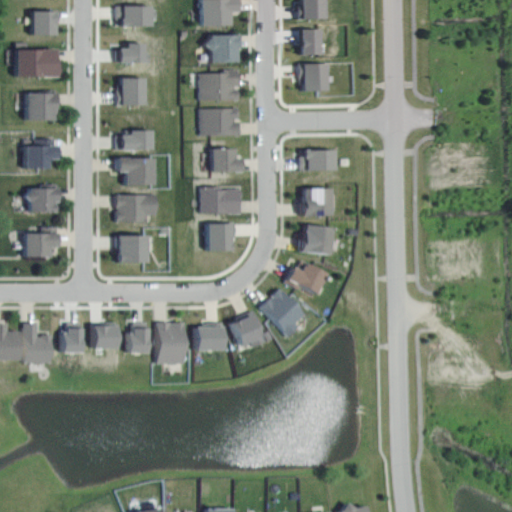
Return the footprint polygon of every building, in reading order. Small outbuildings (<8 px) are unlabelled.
[(192,0),(234,0),(234,11),(221,11),(222,25),(192,25),(192,0)] [(292,0),(292,19),(322,19),(321,0),(292,0)] [(110,6),(146,5),(147,26),(111,27),(110,6)] [(22,10),(52,10),(52,35),(22,35),(22,10)] [(291,30),(316,28),(317,54),(292,55),(291,30)] [(201,34),(201,37),(195,43),(202,50),(202,62),(230,61),(230,34),(201,34)] [(109,63),(109,48),(117,48),(117,43),(140,43),(140,53),(145,53),(145,62),(109,63)] [(50,49),(6,49),(7,77),(50,77),(50,49)] [(292,64),(322,63),(322,90),(293,91),(292,64)] [(193,72),(234,72),(234,99),(194,99),(193,72)] [(110,77),(140,77),(141,103),(111,104),(110,77)] [(17,92),(50,93),(50,122),(16,121),(17,92)] [(194,108),(234,107),(234,135),(195,136),(194,108)] [(147,129),(110,130),(110,150),(148,149),(147,129)] [(13,146),(51,145),(51,157),(39,158),(40,169),(13,170),(13,146)] [(202,148),(232,148),(232,158),(238,158),(238,174),(202,174),(202,148)] [(295,149),(295,170),(328,169),(327,148),(295,149)] [(150,158),(107,159),(107,171),(116,171),(116,186),(151,185),(150,158)] [(294,185),(327,186),(326,215),(293,214),(294,185)] [(195,188),(196,215),(239,213),(238,186),(195,188)] [(20,188),(20,191),(15,196),(21,201),(21,210),(47,210),(47,188),(20,188)] [(109,194),(109,222),(143,222),(143,215),(152,215),(151,194),(109,194)] [(228,222),(229,249),(197,250),(196,223),(228,222)] [(295,222),(325,228),(320,256),(289,250),(295,222)] [(19,253),(42,254),(42,250),(43,250),(43,244),(52,244),(52,230),(53,230),(53,224),(35,224),(35,230),(20,230),(19,253)] [(141,234),(141,263),(108,263),(108,234),(141,234)] [(298,262),(293,271),(284,267),(278,279),(306,293),(317,271),(298,262)] [(258,306),(275,288),(298,311),(289,320),(294,325),(286,333),(258,306)] [(251,311),(220,323),(229,346),(259,334),(251,311)] [(151,324),(178,323),(180,363),(152,364),(151,324)] [(19,324),(32,324),(32,337),(36,337),(36,333),(48,333),(48,360),(19,360),(19,324)] [(82,325),(106,324),(107,348),(83,349),(82,325)] [(186,324),(185,349),(212,350),(213,326),(186,324)] [(56,327),(73,327),(73,352),(52,352),(53,333),(56,334),(56,327)] [(145,328),(145,353),(119,353),(119,332),(122,328),(145,328)] [(0,331),(14,331),(14,360),(0,360),(0,331)] [(345,501),(353,506),(364,504),(365,511),(338,511),(338,510),(340,510),(345,501)]
